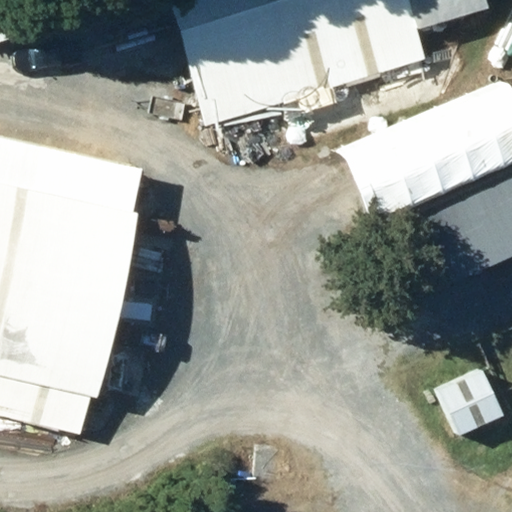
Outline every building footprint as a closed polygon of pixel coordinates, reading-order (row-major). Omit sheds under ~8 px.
[(403,0),(166,0),(208,126),(422,56),(403,0)] [(0,55),(34,30),(18,9),(0,22),(0,55)] [(172,47),(162,15),(80,42),(90,73),(172,47)] [(367,221),(511,163),(511,95),(505,77),(336,144),(367,221)] [(0,137),(0,424),(83,442),(143,169),(0,137)] [(401,310),(511,258),(511,179),(417,223),(425,242),(379,263),(401,310)] [(459,435),(504,413),(482,366),(436,388),(459,435)]
